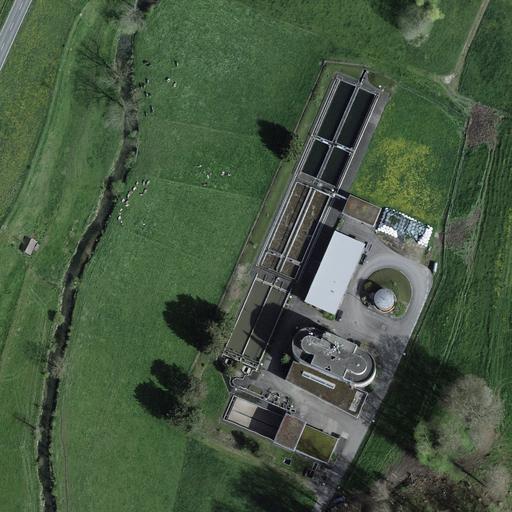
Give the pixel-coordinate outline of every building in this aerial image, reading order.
[(349,201),(342,218),(373,230),(379,214),(349,201)] [(362,250),(334,238),(306,303),(334,315),(362,250)] [(32,243),(26,240),(20,252),(27,255),(32,243)] [(392,309),(394,305),(394,300),(392,296),(389,293),(385,292),(380,292),(377,293),(374,295),(373,298),(372,302),(372,307),(375,311),(379,313),(384,314),(389,312),(392,309)] [(301,360),(299,363),(294,361),(285,380),(357,418),(368,393),(354,386),(356,383),(359,383),(362,382),(366,381),(368,380),(371,377),(373,375),(374,371),(375,368),(375,364),(375,361),(373,358),(371,355),(369,352),(366,350),(317,329),(314,328),(310,328),(307,328),(303,329),(299,331),(297,334),(294,339),(293,342),(293,346),(294,350),(296,355),(299,358),(301,360)] [(336,442),(288,422),(277,447),(325,467),(336,442)]
